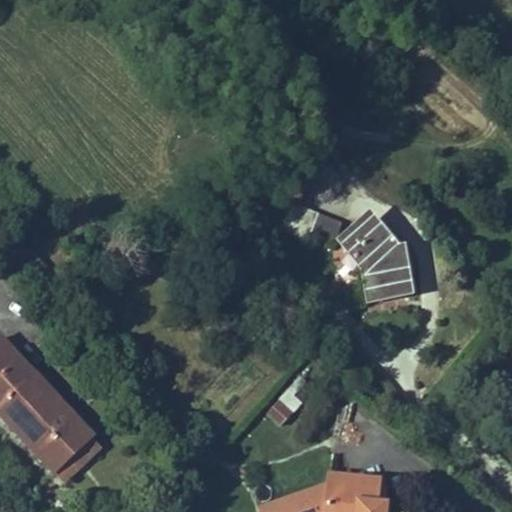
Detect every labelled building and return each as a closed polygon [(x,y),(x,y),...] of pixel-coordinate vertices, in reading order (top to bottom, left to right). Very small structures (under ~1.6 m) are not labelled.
[(309,178),(315,167),(296,158),(291,169),(309,178)] [(296,205),(309,178),(291,169),(279,199),(293,204),(296,205)] [(311,233),(319,215),(296,205),(293,204),(279,231),(306,245),(311,233)] [(334,242),(342,224),(319,215),(311,233),(334,242)] [(407,272),(403,250),(393,252),(369,223),(353,236),(349,235),(344,248),(355,261),(359,260),(363,264),(362,267),(363,270),(364,272),(367,274),(368,277),(364,277),(368,298),(384,296),(385,299),(405,296),(401,273),(407,272)] [(78,305),(16,237),(4,248),(65,317),(78,305)] [(92,439),(0,338),(0,414),(55,474),(57,471),(89,441),(92,439)] [(280,425),(291,410),(275,398),(264,414),(280,425)] [(65,480),(97,450),(89,441),(57,471),(65,480)] [(34,494),(10,469),(2,477),(26,502),(34,494)] [(385,511),(386,507),(376,506),(379,483),(329,477),(328,487),(261,510),(261,511),(385,511)]
